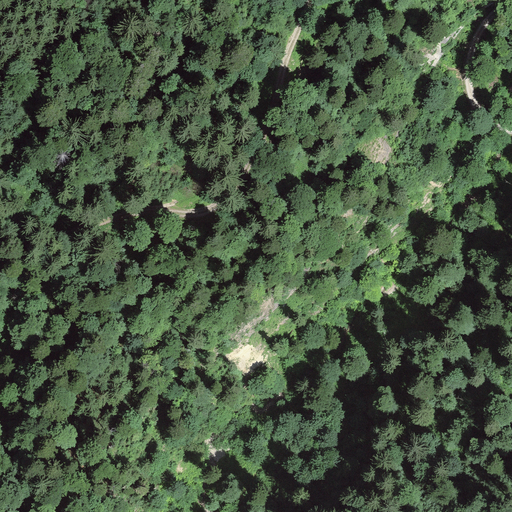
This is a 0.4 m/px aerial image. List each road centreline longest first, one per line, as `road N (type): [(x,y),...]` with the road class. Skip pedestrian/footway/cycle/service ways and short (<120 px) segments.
road 1 (track): [(0,265),(134,212),(197,217),(232,195),(264,131),(307,0)]
road 2 (track): [(511,131),(482,120),(470,78),(483,19),(511,1)]
